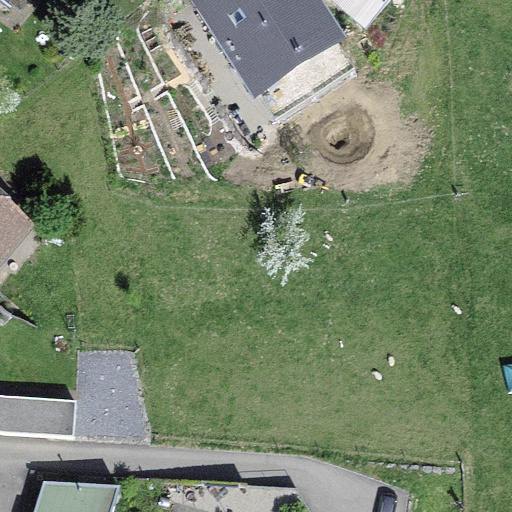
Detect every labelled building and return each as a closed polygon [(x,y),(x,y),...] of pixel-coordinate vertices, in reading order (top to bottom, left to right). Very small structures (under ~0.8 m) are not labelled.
[(0,0),(0,3),(22,20),(37,0),(0,0)] [(348,39),(323,0),(189,0),(252,99),(259,95),(278,125),(358,74),(339,44),(348,39)] [(339,0),(369,25),(389,0),(339,0)] [(0,265),(34,226),(0,197),(0,265)] [(76,401),(0,397),(0,434),(74,439),(76,401)] [(112,511),(120,489),(43,482),(34,511),(112,511)]
